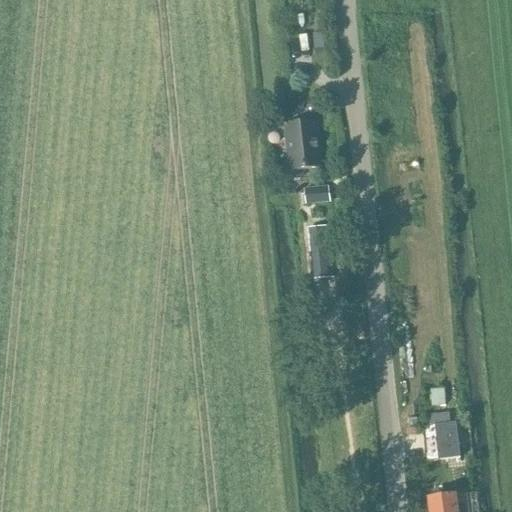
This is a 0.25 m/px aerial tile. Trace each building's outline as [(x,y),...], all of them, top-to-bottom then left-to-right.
[(324,34),(313,34),(313,49),(324,48),(324,34)] [(285,126),(290,171),(321,167),(315,122),(285,126)] [(306,206),(330,202),(329,188),(304,191),(306,206)] [(328,226),(308,228),(314,280),(334,278),(328,226)] [(456,424),(434,426),(437,460),(459,458),(456,424)] [(456,495),(427,498),(429,511),(468,511),(466,493),(456,495)]
